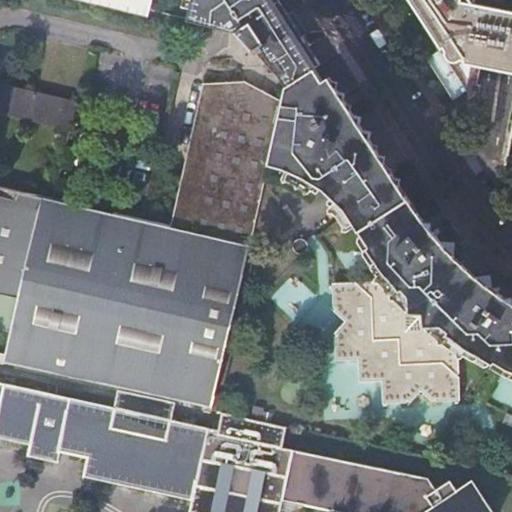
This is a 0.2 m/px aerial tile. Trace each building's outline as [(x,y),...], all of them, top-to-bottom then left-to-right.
[(150,13),(95,0),(65,0),(148,20),(150,13)] [(95,0),(150,13),(153,0),(95,0)] [(195,0),(190,23),(237,34),(287,87),(315,69),(321,65),(310,46),(280,0),(195,0)] [(499,70),(511,72),(511,0),(409,0),(442,51),(445,49),(446,53),(447,54),(447,56),(448,57),(450,58),(451,59),(453,60),(454,61),(456,61),(458,61),(459,60),(461,59),(464,60),(464,62),(499,70)] [(315,69),(287,87),(283,103),(279,121),(278,120),(272,145),(273,145),(268,166),(272,167),(273,160),(288,165),(286,170),(290,172),(295,174),(303,177),(308,181),(315,185),(322,189),(338,203),(346,211),(348,214),(351,219),(356,225),(360,231),(364,238),(367,243),(368,246),(367,247),(372,256),(376,261),(379,266),(382,269),(384,272),(383,273),(383,278),(383,280),(370,281),(363,290),(356,282),(333,282),(334,306),(335,308),(333,310),(345,321),(335,333),(337,334),(335,336),(336,360),(358,359),(359,383),(383,382),(384,404),(407,404),(409,401),(412,403),(422,392),(434,402),(436,401),(438,402),(461,401),(460,378),(452,371),(460,363),(459,351),(468,345),(495,361),(497,359),(511,367),(511,303),(505,298),(493,290),(486,285),(476,277),(469,271),(463,265),(454,257),(442,244),(438,239),(430,230),(422,230),(424,223),(420,217),(412,207),(409,203),(401,189),(391,174),(357,122),(329,78),(323,81),(315,69)] [(250,248),(264,185),(268,166),(273,145),(272,145),(278,120),(279,121),(283,103),(246,83),(205,86),(201,103),(172,229),(249,247),(250,248)] [(0,116),(69,133),(76,104),(0,86),(0,116)] [(273,160),(272,167),(279,168),(286,170),(288,165),(273,160)] [(0,364),(212,410),(249,247),(172,229),(0,188),(0,364)] [(0,439),(33,447),(31,458),(64,464),(67,454),(91,460),(87,480),(195,503),(200,483),(271,498),(282,445),(172,422),(168,441),(115,429),(119,410),(0,383),(0,439)] [(491,511),(473,481),(457,491),(451,481),(437,489),(430,479),(297,451),(290,482),(305,485),(416,508),(417,511),(416,511),(491,511)] [(299,511),(305,485),(290,482),(283,511),(299,511)]
